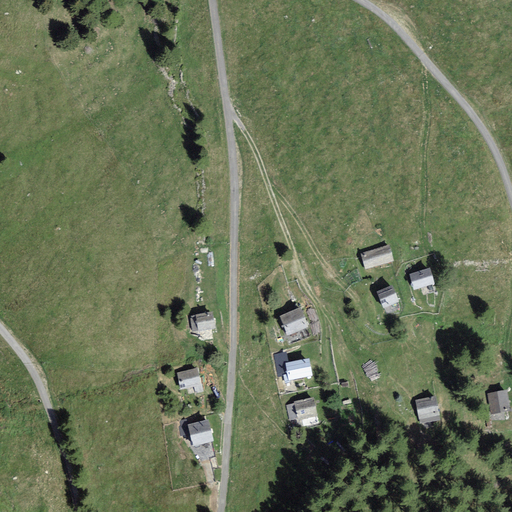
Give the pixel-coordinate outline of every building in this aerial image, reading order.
[(389,246),(360,255),(365,270),(393,262),(389,246)] [(429,270),(409,276),(414,291),(434,285),(429,270)] [(392,288),(376,294),(383,310),(398,304),(392,288)] [(300,310),(280,318),(287,337),(308,330),(300,310)] [(214,330),(212,312),(189,316),(191,333),(214,330)] [(309,360),(286,364),(289,382),(312,378),(309,360)] [(197,370),(177,374),(180,391),(201,386),(197,370)] [(510,413),(507,392),(490,394),(493,416),(510,413)] [(439,416),(435,397),(414,401),(418,420),(439,416)] [(318,422),(313,398),(293,402),(298,426),(318,422)] [(209,422),(188,426),(192,448),(213,443),(209,422)]
